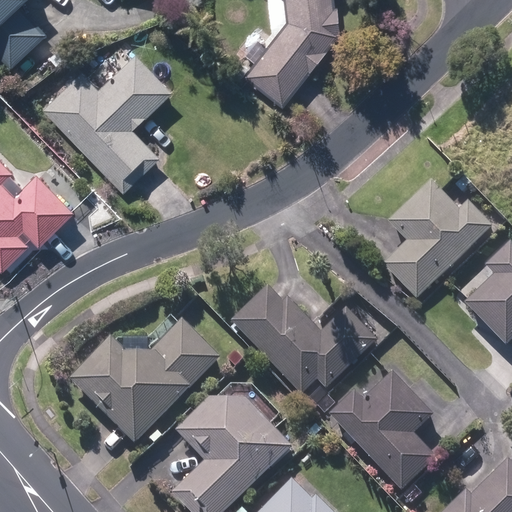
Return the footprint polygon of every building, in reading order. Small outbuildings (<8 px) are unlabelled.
[(0,0),(0,51),(16,68),(51,35),(29,11),(39,0),(0,0)] [(251,77),(287,107),(315,74),(317,76),(332,56),(330,54),(343,38),(347,37),(345,10),(340,11),(338,0),(288,0),(290,2),(293,24),(272,50),(262,41),(249,57),(260,65),(251,77)] [(49,112),(127,194),(164,159),(138,132),(178,94),(142,57),(105,93),(87,75),(49,112)] [(234,72),(242,81),(251,71),(243,63),(234,72)] [(13,78),(22,86),(30,78),(21,69),(13,78)] [(0,263),(8,272),(33,247),(23,237),(29,231),(45,248),(79,214),(44,178),(21,200),(7,186),(18,175),(0,156),(0,263)] [(478,164),(467,176),(490,197),(501,185),(478,164)] [(390,266),(421,300),(498,230),(475,205),(465,213),(438,185),(395,224),(414,244),(390,266)] [(511,345),(511,249),(493,267),(503,277),(472,305),(511,347),(511,345)] [(323,381),(331,390),(382,343),(353,312),(327,336),(295,302),(290,306),(275,289),(239,323),(301,390),(309,382),(315,388),(323,381)] [(78,374),(140,438),(227,354),(191,316),(157,348),(132,348),(119,334),(78,374)] [(232,361),(241,369),(248,361),(240,353),(232,361)] [(337,418),(406,491),(441,459),(419,436),(439,418),(398,375),(369,403),(362,395),(337,418)] [(179,490),(198,511),(226,511),(298,447),(255,399),(217,397),(183,428),(211,460),(179,490)] [(310,436),(316,443),(325,433),(319,427),(310,436)] [(453,511),(511,511),(511,466),(477,500),(472,495),(453,511)] [(335,511),(323,499),(318,503),(299,484),(269,511),(335,511)]
